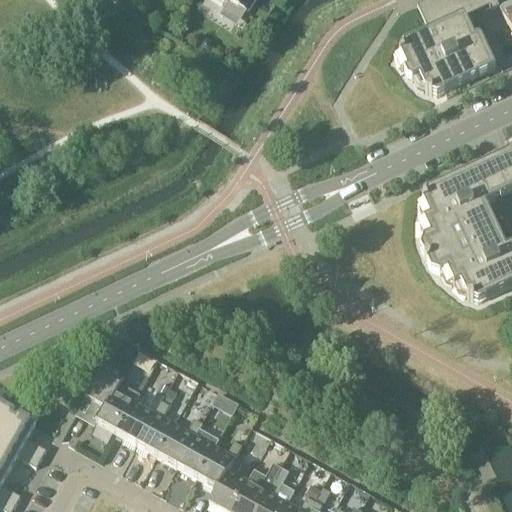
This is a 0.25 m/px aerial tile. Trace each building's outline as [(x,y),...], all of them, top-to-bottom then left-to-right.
[(212,0),(223,7),(228,4),(229,3),(247,14),(255,0),(212,0)] [(478,50),(463,19),(462,16),(487,4),(491,12),(499,9),(494,0),(433,0),(417,8),(427,29),(430,35),(403,47),(402,52),(401,52),(396,67),(401,77),(404,76),(407,83),(412,84),(416,93),(431,99),(431,98),(436,100),(495,73),(484,50),(481,51),(478,50)] [(511,11),(502,16),(511,37),(511,11)] [(478,306),(511,289),(511,250),(507,252),(487,209),(491,207),(511,196),(511,152),(506,155),(505,158),(485,168),(478,171),(476,167),(432,187),(434,191),(426,195),(425,200),(424,200),(419,215),(423,224),(419,233),(423,242),(420,251),(424,260),(423,260),(426,266),(427,266),(431,274),(440,278),(444,287),(454,290),(458,299),(478,306)] [(117,439),(135,407),(139,399),(120,388),(124,380),(103,368),(85,401),(104,412),(96,428),(117,439)] [(136,450),(162,405),(166,396),(159,392),(147,413),(135,407),(117,439),(136,450)] [(169,392),(166,396),(162,405),(136,450),(156,461),(175,429),(162,422),(169,409),(170,410),(178,397),(169,392)] [(13,511),(20,500),(2,490),(17,461),(36,472),(46,454),(27,444),(30,438),(27,437),(33,427),(0,408),(0,511),(13,511)] [(176,472),(204,423),(196,419),(194,423),(187,436),(175,429),(156,461),(176,472)] [(176,472),(196,483),(214,451),(202,444),(211,427),(204,423),(176,472)] [(247,438),(240,434),(236,442),(243,446),(247,438)] [(235,462),(240,454),(242,450),(234,445),(227,458),(214,451),(196,483),(215,494),(216,494),(235,462)] [(209,506),(219,511),(232,511),(248,485),(235,478),(247,458),(240,454),(235,462),(216,494),(215,494),(209,506)] [(258,511),(284,511),(287,507),(275,501),(282,488),(283,489),(291,475),(282,470),(278,478),(258,511)] [(232,511),(258,511),(278,478),(270,474),(260,492),(248,485),(232,511)] [(322,493),(313,488),(307,498),(316,503),(322,493)] [(284,511),(310,511),(314,506),(307,502),(301,511),(295,511),(287,507),(284,511)]
